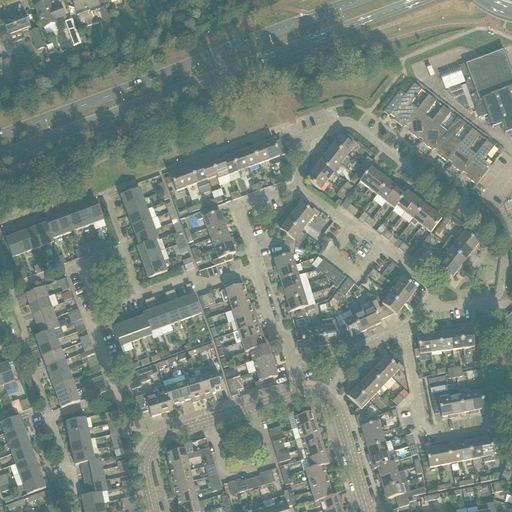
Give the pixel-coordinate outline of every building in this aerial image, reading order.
[(70,0),(73,6),(76,14),(77,16),(89,11),(90,14),(99,10),(100,10),(99,7),(96,0),(70,0)] [(182,6),(179,0),(170,0),(173,9),(182,6)] [(60,4),(50,7),(48,2),(35,7),(43,28),(56,24),(57,24),(66,21),(60,4)] [(22,31),(30,28),(24,11),(15,15),(15,16),(2,21),(8,37),(11,44),(25,39),(22,31)] [(109,15),(102,18),(105,25),(111,22),(109,15)] [(72,19),(64,22),(68,33),(73,46),(75,46),(76,45),(79,44),(81,43),(78,35),(76,30),(72,19)] [(37,51),(44,48),(37,29),(30,32),(37,51)] [(83,33),(78,35),(81,43),(86,41),(83,33)] [(465,64),(458,67),(464,83),(465,85),(460,87),(467,105),(469,110),(474,108),(470,99),(511,83),(511,75),(503,51),(503,50),(476,60),(465,64)] [(9,80),(16,77),(14,70),(6,73),(9,80)] [(511,83),(470,99),(478,119),(487,115),(492,128),(501,125),(505,134),(508,133),(510,140),(511,140),(511,83)] [(422,90),(416,86),(414,84),(405,95),(400,91),(383,113),(392,102),(396,106),(389,115),(395,119),(396,118),(398,119),(395,123),(403,129),(404,127),(417,110),(428,96),(428,95),(417,110),(410,104),(422,90)] [(425,116),(436,102),(428,96),(417,110),(404,127),(410,131),(410,129),(412,131),(410,134),(417,140),(419,138),(432,121),(443,107),(431,121),(425,116)] [(439,127),(450,113),(443,107),(432,121),(419,138),(424,142),(425,141),(427,142),(424,145),(432,151),(433,149),(447,132),(457,118),(446,132),(439,127)] [(454,139),(465,124),(457,118),(447,132),(433,149),(439,153),(440,152),(441,153),(439,157),(446,163),(448,161),(461,144),(472,130),(471,130),(460,144),(454,139)] [(468,150),(479,136),(472,130),(461,144),(448,161),(453,165),(454,163),(456,165),(453,168),(460,174),(475,155),(486,141),(475,155),(468,150)] [(353,141),(350,144),(338,135),(335,139),(337,140),(333,145),(347,156),(354,148),(355,149),(358,145),(353,141)] [(262,142),(269,161),(279,157),(285,155),(280,141),(274,143),(273,140),(266,143),(265,140),(262,142)] [(483,161),(494,147),(486,141),(475,155),(460,174),(461,174),(462,172),(467,176),(468,175),(470,176),(468,179),(475,186),(490,167),(483,161)] [(259,165),(269,161),(262,142),(257,143),(258,146),(253,148),(259,165)] [(327,149),(324,152),(340,165),(345,168),(351,160),(347,156),(333,145),(329,151),(327,149)] [(253,148),(246,150),(245,148),(242,149),(249,169),(259,165),(253,148)] [(238,172),(249,169),(242,149),(237,151),(238,153),(232,155),(238,172)] [(333,174),(340,165),(324,152),(321,156),(323,157),(319,163),(333,174)] [(225,155),(221,157),(228,176),(238,172),(232,155),(226,158),(225,155)] [(211,160),(210,160),(216,178),(217,180),(228,176),(221,157),(217,158),(218,161),(212,163),(211,160)] [(209,160),(204,162),(203,160),(200,161),(207,181),(216,178),(209,160)] [(196,165),(190,167),(197,185),(198,189),(200,195),(210,191),(208,185),(207,181),(200,161),(195,163),(196,165)] [(333,174),(319,163),(317,161),(310,170),(327,182),(333,174)] [(363,161),(359,166),(365,170),(368,166),(363,161)] [(190,167),(184,170),(183,167),(179,169),(186,189),(197,185),(190,167)] [(377,170),(376,173),(370,168),(359,183),(367,190),(381,173),(377,170)] [(176,193),(186,189),(179,169),(175,170),(176,173),(170,175),(176,193)] [(320,191),(327,182),(310,170),(308,173),(310,174),(306,180),(320,191)] [(358,179),(362,173),(358,170),(354,176),(358,179)] [(383,178),(384,176),(381,173),(367,190),(376,197),(387,182),(383,178)] [(354,185),(358,179),(354,176),(349,182),(354,185)] [(394,184),(393,186),(387,182),(376,197),(384,203),(398,186),(394,184)] [(400,191),(401,189),(398,186),(384,203),(393,210),(407,192),(406,192),(404,195),(400,191)] [(345,196),(348,192),(342,188),(339,191),(345,196)] [(143,199),(139,189),(120,196),(124,206),(143,199)] [(163,202),(169,200),(166,191),(160,193),(163,202)] [(220,197),(216,199),(214,191),(211,192),(214,200),(215,204),(222,202),(220,197)] [(342,200),(345,196),(339,191),(336,196),(342,200)] [(414,194),(412,196),(407,192),(393,210),(394,211),(396,208),(404,214),(417,197),(414,194)] [(419,202),(420,200),(417,197),(404,214),(412,221),(424,206),(419,202)] [(128,217),(147,210),(143,199),(124,206),(128,217)] [(350,205),(351,203),(346,199),(340,207),(349,214),(354,208),(350,205)] [(93,225),(103,221),(96,203),(86,206),(93,225)] [(313,209),(310,212),(300,204),(296,210),(294,208),(291,212),(308,225),(315,216),(316,217),(319,213),(313,209)] [(83,229),(93,225),(86,206),(76,210),(83,229)] [(412,221),(410,224),(414,227),(416,224),(421,228),(434,211),(431,208),(429,210),(424,206),(412,221)] [(213,208),(195,215),(198,221),(203,219),(207,229),(226,222),(225,218),(222,219),(220,212),(216,214),(213,208)] [(353,217),(357,211),(354,208),(349,214),(353,217)] [(73,233),(83,229),(76,210),(66,214),(73,233)] [(132,227),(151,220),(147,210),(128,217),(132,227)] [(436,215),(437,213),(434,211),(421,228),(430,234),(441,219),(436,215)] [(301,233),(308,225),(291,212),(289,215),(291,217),(286,222),(301,233)] [(62,237),(73,233),(66,214),(55,218),(62,237)] [(367,225),(372,220),(368,217),(364,223),(367,225)] [(52,241),(62,237),(55,218),(45,222),(53,243),(52,241)] [(136,237),(155,230),(151,220),(132,227),(136,237)] [(371,228),(376,223),(372,220),(367,225),(371,228)] [(443,230),(447,224),(443,221),(439,227),(443,230)] [(43,247),(53,243),(45,222),(46,225),(36,228),(43,247)] [(225,227),(227,226),(226,222),(207,229),(210,239),(227,233),(225,227)] [(294,242),(301,233),(286,222),(283,227),(280,225),(278,229),(286,235),(283,247),(294,249),(296,243),(294,242)] [(178,224),(173,226),(173,228),(176,234),(181,232),(178,224)] [(438,236),(443,230),(439,227),(435,233),(438,236)] [(33,251),(43,247),(36,228),(26,232),(33,251)] [(137,249),(159,240),(155,230),(136,237),(139,247),(136,248),(137,249)] [(384,239),(389,233),(385,230),(381,236),(384,239)] [(468,236),(470,234),(466,231),(465,233),(458,241),(474,254),(476,251),(474,249),(479,244),(468,236)] [(22,254),(33,251),(26,232),(15,236),(22,254)] [(232,238),(230,239),(227,233),(210,239),(214,249),(233,242),(232,238)] [(388,242),(393,236),(389,233),(384,239),(388,242)] [(12,258),(22,254),(15,236),(5,240),(12,258)] [(427,245),(432,240),(428,236),(423,242),(427,245)] [(451,236),(445,245),(451,250),(465,261),(469,256),(471,258),(474,254),(458,241),(451,236)] [(183,237),(175,240),(176,245),(185,242),(183,237)] [(327,246),(330,242),(324,237),(321,241),(327,246)] [(98,252),(102,250),(98,240),(94,242),(98,252)] [(103,241),(100,242),(99,240),(98,240),(102,250),(107,249),(104,241),(103,241)] [(155,242),(159,241),(159,240),(137,249),(140,259),(159,252),(155,242)] [(232,247),(235,246),(233,242),(214,249),(218,259),(212,261),(214,267),(233,260),(231,255),(235,254),(232,247)] [(423,242),(418,249),(423,253),(424,254),(430,247),(427,245),(423,242)] [(401,252),(406,246),(402,243),(398,249),(401,252)] [(317,244),(313,249),(319,253),(322,248),(317,244)] [(445,245),(438,254),(439,255),(444,259),(461,271),(463,268),(461,266),(465,261),(451,250),(445,245)] [(82,258),(87,256),(83,246),(78,247),(82,258)] [(405,255),(410,249),(406,246),(401,252),(405,255)] [(77,260),(82,258),(78,247),(73,249),(77,260)] [(293,255),(294,249),(283,247),(281,258),(274,260),(276,267),(273,268),(275,272),(294,266),(291,255),(293,255)] [(187,248),(178,251),(180,256),(189,253),(187,248)] [(144,269),(163,262),(159,252),(140,259),(144,269)] [(433,264),(429,268),(445,281),(448,276),(452,278),(456,273),(458,275),(461,271),(444,259),(439,255),(433,264)] [(322,269),(327,264),(323,261),(318,266),(322,269)] [(167,272),(163,263),(163,262),(144,269),(148,279),(167,272)] [(186,272),(194,269),(192,263),(184,266),(186,272)] [(394,277),(399,269),(390,264),(385,271),(394,277)] [(280,281),(298,276),(294,266),(275,272),(276,276),(278,275),(280,281)] [(318,275),(322,269),(318,266),(314,272),(318,275)] [(27,279),(27,278),(24,270),(17,273),(20,281),(27,279)] [(375,278),(378,274),(373,270),(370,274),(375,278)] [(406,282),(409,278),(403,274),(400,277),(402,278),(395,287),(412,300),(414,297),(412,295),(416,290),(406,282)] [(340,284),(345,278),(341,275),(337,281),(340,284)] [(281,293),(301,286),(298,276),(280,281),(282,288),(280,288),(281,293)] [(347,289),(351,283),(347,280),(343,285),(347,289)] [(335,290),(340,284),(337,281),(332,287),(335,290)] [(67,283),(61,286),(63,292),(70,289),(67,283)] [(201,315),(194,297),(190,284),(185,286),(189,297),(184,300),(191,319),(201,315)] [(228,301),(246,296),(243,285),(225,290),(220,292),(222,298),(227,297),(228,301)] [(342,294),(347,289),(343,285),(338,291),(342,294)] [(287,302),(304,297),(301,286),(281,293),(282,297),(285,296),(287,302)] [(47,297),(43,287),(25,294),(29,304),(47,297)] [(409,304),(412,300),(395,287),(388,296),(403,307),(407,302),(409,304)] [(184,300),(178,302),(174,290),(169,292),(181,322),(191,319),(184,300)] [(170,326),(181,322),(169,292),(165,294),(169,305),(163,307),(170,326)] [(337,292),(333,298),(337,302),(342,295),(337,292)] [(69,293),(62,296),(64,302),(72,299),(69,293)] [(209,308),(215,306),(210,294),(204,296),(209,308)] [(203,310),(209,308),(204,296),(198,298),(203,310)] [(252,305),(249,306),(246,296),(228,301),(232,312),(252,305)] [(399,312),(403,307),(388,296),(381,305),(383,307),(379,309),(387,318),(394,314),(398,318),(401,314),(399,312)] [(33,315),(51,308),(47,297),(29,304),(33,315)] [(289,308),(286,309),(287,313),(297,310),(305,308),(307,307),(304,297),(287,302),(289,308)] [(163,307),(158,309),(154,298),(149,300),(160,330),(170,326),(163,307)] [(150,334),(160,330),(149,300),(144,301),(148,313),(143,315),(151,336),(150,334)] [(371,308),(362,312),(372,331),(375,329),(374,327),(381,324),(379,321),(387,318),(379,309),(375,301),(369,304),(371,308)] [(235,322),(255,315),(252,305),(232,312),(235,322)] [(36,325),(55,318),(51,308),(33,315),(36,325)] [(78,310),(67,314),(69,318),(79,314),(78,310)] [(360,333),(352,317),(350,312),(335,319),(338,325),(339,329),(336,330),(343,339),(349,336),(352,341),(356,339),(355,336),(360,333)] [(368,333),(372,331),(362,312),(352,317),(360,333),(367,330),(368,333)] [(140,340),(151,336),(143,315),(144,318),(133,321),(140,340)] [(233,334),(259,326),(255,315),(235,322),(230,324),(233,334)] [(34,337),(59,328),(55,318),(36,325),(40,335),(34,337)] [(130,344),(140,340),(133,321),(123,325),(130,344)] [(120,347),(130,344),(123,325),(113,329),(120,347)] [(241,343),(262,336),(259,326),(233,334),(238,333),(241,343)] [(336,330),(334,331),(333,327),(322,328),(325,347),(331,346),(332,348),(336,348),(336,343),(343,339),(336,330)] [(463,349),(474,348),(471,327),(466,328),(467,331),(461,331),(463,349)] [(53,331),(59,329),(59,328),(34,337),(38,347),(57,340),(53,331)] [(318,347),(325,347),(322,328),(311,330),(314,351),(319,350),(318,347)] [(311,330),(301,332),(300,330),(294,330),(296,342),(302,341),(303,350),(310,349),(310,351),(314,351),(311,330)] [(441,352),(452,351),(449,330),(445,331),(445,333),(439,334),(441,352)] [(461,331),(454,332),(453,330),(449,330),(452,351),(463,349),(461,331)] [(420,355),(430,354),(428,333),(424,334),(424,336),(417,337),(419,350),(414,351),(415,358),(420,357),(420,355)] [(439,334),(432,335),(432,333),(428,333),(430,354),(441,352),(439,334)] [(267,346),(265,346),(262,336),(241,343),(244,353),(267,346)] [(42,358),(61,351),(57,340),(38,347),(42,358)] [(273,355),(270,356),(267,346),(244,353),(244,354),(250,352),(253,362),(273,355)] [(84,354),(79,355),(83,365),(88,364),(96,361),(95,356),(93,350),(84,354)] [(46,368),(64,361),(61,351),(42,358),(46,368)] [(158,355),(156,352),(151,354),(153,357),(150,358),(151,363),(160,360),(158,355)] [(256,372),(276,366),(273,355),(253,362),(256,372)] [(398,363),(395,367),(386,358),(381,363),(379,361),(376,364),(391,378),(399,371),(400,372),(403,368),(398,363)] [(141,368),(150,364),(148,359),(139,362),(141,368)] [(0,361),(0,376),(4,386),(6,391),(16,387),(14,382),(7,363),(1,366),(0,361)] [(50,378),(68,371),(64,361),(46,368),(50,378)] [(383,386),(391,378),(376,364),(373,367),(375,369),(370,374),(383,386)] [(150,377),(158,374),(155,365),(134,373),(137,379),(129,382),(128,382),(138,379),(149,375),(150,377)] [(259,382),(254,384),(257,392),(274,387),(273,381),(271,382),(271,379),(277,377),(274,367),(276,366),(256,372),(259,382)] [(215,367),(204,370),(206,376),(211,394),(222,390),(219,381),(216,372),(215,367)] [(456,379),(455,374),(454,369),(447,370),(449,380),(456,379)] [(483,369),(476,371),(477,380),(485,379),(483,369)] [(201,378),(196,379),(202,400),(212,397),(211,394),(206,376),(204,370),(199,371),(201,378)] [(53,388),(72,381),(68,371),(50,378),(53,388)] [(190,381),(185,382),(191,400),(192,404),(202,400),(196,379),(194,373),(188,375),(190,381)] [(376,394),(383,386),(370,374),(366,379),(364,377),(361,380),(376,394)] [(149,375),(138,379),(140,384),(141,384),(151,380),(149,377),(150,377),(149,375)] [(191,400),(185,382),(183,376),(173,380),(181,403),(191,400)] [(243,389),(240,380),(239,377),(233,379),(237,391),(243,389)] [(237,391),(233,379),(227,381),(232,397),(238,395),(237,391)] [(171,406),(181,403),(173,380),(172,380),(174,386),(165,389),(172,411),(171,406)] [(368,402),(376,394),(361,380),(358,383),(360,385),(355,390),(368,402)] [(57,398),(76,392),(72,381),(53,388),(57,398)] [(96,384),(93,385),(94,390),(106,386),(104,381),(98,383),(96,384)] [(475,393),(470,394),(474,414),(478,413),(478,411),(484,409),(484,406),(490,404),(486,385),(474,387),(475,393)] [(165,413),(172,411),(165,389),(154,392),(156,397),(161,415),(163,419),(167,418),(165,413)] [(361,410),(368,402),(355,390),(351,394),(349,392),(346,396),(361,410)] [(77,396),(82,394),(81,391),(76,393),(76,392),(57,398),(61,409),(80,402),(77,396)] [(154,392),(134,399),(140,414),(145,412),(149,411),(151,418),(161,415),(156,397),(154,392)] [(449,398),(447,392),(431,395),(434,415),(440,414),(441,418),(448,417),(449,419),(453,418),(449,398)] [(401,403),(404,399),(399,394),(395,398),(401,403)] [(470,415),(474,414),(470,394),(459,396),(463,414),(469,412),(470,415)] [(456,415),(463,414),(459,396),(449,398),(453,418),(457,418),(456,415)] [(397,406),(401,403),(395,398),(392,401),(397,406)] [(18,400),(10,403),(12,409),(15,416),(25,412),(26,411),(24,407),(21,408),(18,400)] [(111,406),(110,402),(110,401),(101,405),(102,409),(111,406)] [(4,420),(15,416),(12,409),(2,413),(4,420)] [(312,413),(307,414),(306,409),(293,413),(296,423),(297,429),(315,423),(312,413)] [(357,423),(368,420),(366,414),(355,417),(357,423)] [(0,425),(3,434),(22,427),(19,417),(0,423),(0,425)] [(87,429),(87,428),(85,419),(66,423),(68,433),(87,429)] [(378,423),(370,425),(368,420),(357,423),(359,429),(361,428),(363,434),(360,435),(361,439),(381,433),(378,423)] [(321,428),(317,430),(315,423),(297,429),(300,439),(323,432),(321,428)] [(7,445),(26,437),(22,427),(3,434),(7,445)] [(270,437),(282,433),(280,427),(268,431),(270,437)] [(70,444),(89,440),(87,429),(68,433),(70,444)] [(318,434),(323,432),(300,439),(303,449),(321,444),(318,434)] [(284,440),(283,437),(282,433),(270,437),(273,447),(283,444),(281,440),(284,440)] [(367,449),(385,444),(381,433),(361,439),(363,443),(365,443),(367,449)] [(11,455),(30,448),(26,437),(7,445),(11,455)] [(483,437),(479,438),(483,458),(484,463),(495,461),(494,456),(490,440),(490,438),(483,440),(483,437)] [(472,460),(483,458),(479,438),(474,439),(475,441),(469,442),(472,460)] [(72,455),(92,451),(89,440),(70,444),(72,455)] [(469,442),(462,444),(461,441),(457,442),(461,462),(472,460),(469,442)] [(451,464),(461,462),(457,442),(453,443),(454,445),(447,447),(451,464)] [(192,449),(191,444),(191,443),(183,446),(169,449),(170,453),(166,454),(169,465),(187,461),(199,458),(198,453),(186,455),(185,450),(192,449)] [(287,448),(284,449),(283,444),(273,447),(276,458),(288,454),(287,448)] [(321,444),(303,449),(306,460),(329,453),(328,449),(323,450),(321,444)] [(368,460),(388,454),(385,444),(367,449),(369,455),(366,456),(368,460)] [(447,447),(441,448),(440,445),(436,446),(440,466),(451,464),(447,447)] [(429,469),(440,466),(436,446),(432,447),(432,449),(426,451),(429,469)] [(15,465),(34,458),(30,448),(11,455),(15,465)] [(211,455),(209,449),(198,452),(198,453),(199,458),(201,458),(211,455)] [(100,460),(94,461),(92,451),(72,455),(74,465),(100,460)] [(388,454),(368,460),(369,464),(371,463),(373,470),(394,463),(398,461),(395,452),(393,452),(388,454)] [(328,458),(330,457),(329,453),(306,460),(309,470),(330,464),(328,458)] [(278,464),(290,460),(288,454),(276,458),(278,464)] [(18,475),(38,468),(34,458),(15,465),(18,475)] [(83,475),(102,471),(100,460),(74,465),(75,466),(80,465),(83,475)] [(189,471),(187,461),(169,465),(171,475),(189,471)] [(377,480),(397,474),(394,463),(373,470),(374,470),(377,469),(378,475),(376,476),(377,480)] [(328,466),(330,465),(330,464),(309,470),(304,472),(307,482),(326,476),(324,471),(329,469),(328,466)] [(214,465),(204,468),(206,474),(207,478),(217,475),(216,471),(214,465)] [(22,485),(41,478),(38,468),(18,475),(22,485)] [(85,486),(105,481),(102,471),(83,475),(85,486)] [(170,486),(192,481),(189,471),(171,475),(171,476),(168,476),(170,486)] [(275,483),(271,471),(265,472),(269,485),(275,483)] [(503,471),(500,479),(507,481),(510,473),(503,471)] [(262,486),(269,485),(265,472),(259,474),(262,486)] [(0,482),(6,480),(11,479),(9,473),(3,475),(4,476),(0,477),(0,482)] [(383,489),(400,484),(397,474),(377,480),(378,484),(381,483),(383,489)] [(311,492),(329,487),(326,476),(307,482),(311,492)] [(26,496),(45,489),(41,478),(22,485),(26,496)] [(81,497),(107,492),(112,491),(109,480),(105,481),(85,486),(87,496),(81,497)] [(244,492),(241,482),(240,480),(234,482),(238,494),(244,492)] [(198,486),(193,487),(192,481),(170,486),(173,497),(199,491),(198,486)] [(231,496),(238,494),(234,482),(228,484),(231,493),(231,496)] [(385,495),(382,496),(384,501),(394,497),(396,503),(407,500),(406,499),(405,494),(410,493),(407,482),(400,484),(383,489),(385,495)] [(337,496),(332,497),(329,487),(311,492),(314,503),(337,496)] [(475,500),(473,492),(472,487),(465,489),(466,494),(468,493),(468,496),(470,496),(471,501),(475,500)] [(194,492),(199,491),(173,497),(176,497),(179,507),(197,503),(194,492)] [(101,494),(107,493),(107,492),(81,497),(83,508),(103,504),(101,494)] [(5,504),(14,501),(12,496),(3,500),(5,504)] [(29,504),(37,501),(36,496),(27,499),(29,504)] [(291,507),(288,499),(287,496),(273,500),(276,511),(288,511),(287,508),(291,507)] [(337,496),(314,503),(314,505),(315,509),(320,507),(321,511),(322,511),(340,507),(337,496)] [(17,509),(25,506),(23,500),(15,503),(17,509)] [(265,511),(276,511),(273,500),(275,505),(264,508),(265,511)] [(407,500),(396,503),(398,509),(409,506),(408,503),(407,500)] [(203,511),(201,502),(197,503),(179,507),(175,508),(176,511),(203,511)] [(8,511),(17,509),(15,503),(6,507),(8,511)]
